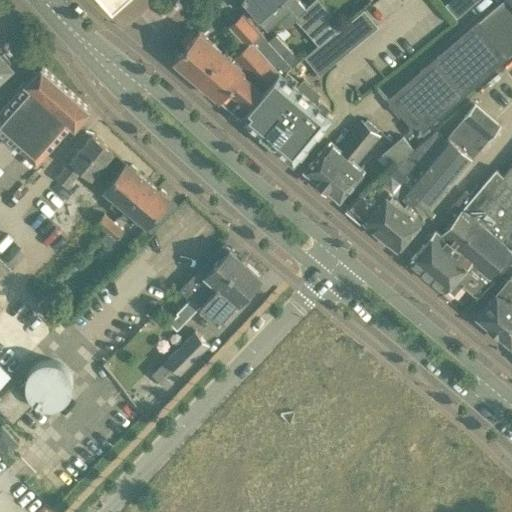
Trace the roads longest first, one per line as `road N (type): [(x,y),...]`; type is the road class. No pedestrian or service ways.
road 1 (residential): [(323,277),(100,511)]
road 2 (secondary): [(112,65),(133,108),(323,277)]
road 3 (secondary): [(338,252),(155,89),(112,65)]
road 4 (secondary): [(497,387),(338,252)]
road 5 (secondary): [(323,277),(480,407)]
